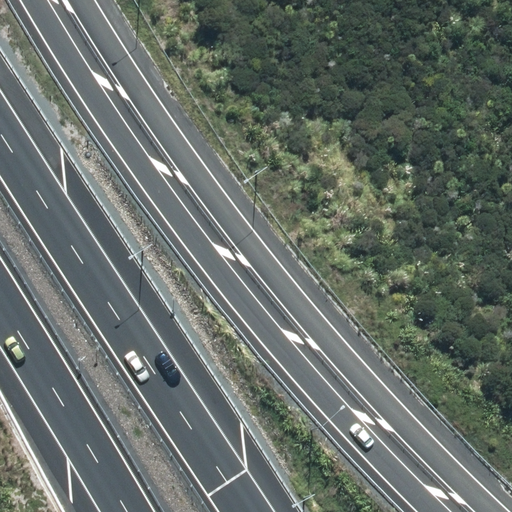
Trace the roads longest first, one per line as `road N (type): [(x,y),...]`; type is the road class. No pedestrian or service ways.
road 1 (primary): [(80,0),(125,78),(360,378),(502,511)]
road 2 (primary): [(440,511),(330,402),(35,0)]
road 3 (motorway): [(0,130),(251,511)]
road 4 (motorway): [(125,511),(0,303)]
